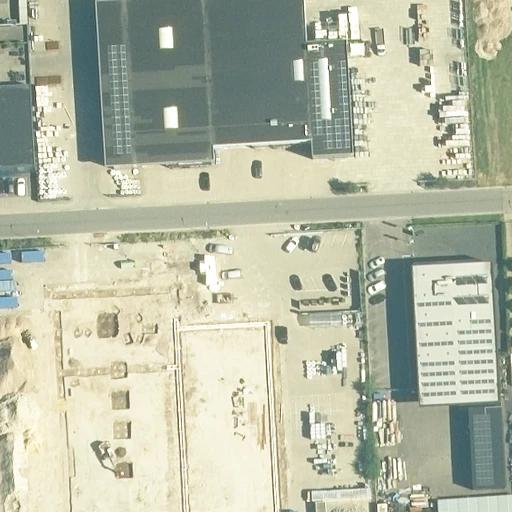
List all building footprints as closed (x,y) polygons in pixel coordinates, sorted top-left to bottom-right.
[(204,0),(169,0),(124,3),(134,170),(214,166),(213,150),(204,0)] [(304,0),(204,0),(213,150),(313,144),(314,159),(353,157),(346,44),(307,47),(304,0)] [(0,175),(36,174),(28,28),(0,29),(0,175)] [(412,269),(418,390),(458,388),(460,408),(501,406),(493,265),(412,269)] [(175,288),(54,295),(65,511),(187,511),(177,327),(175,288)] [(277,511),(268,322),(177,327),(187,511),(277,511)]
